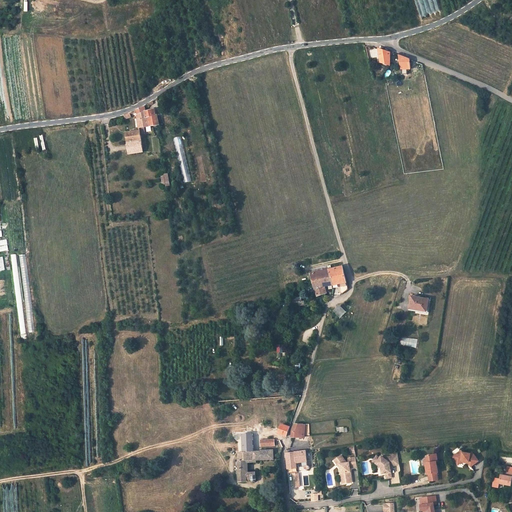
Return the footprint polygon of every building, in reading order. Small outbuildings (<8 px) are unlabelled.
[(391,52),(379,49),(381,63),(383,63),(388,65),(388,56),(390,56),(391,52)] [(399,56),(401,65),(399,64),(399,68),(403,69),(410,69),(410,59),(399,56)] [(138,115),(140,131),(126,133),(129,154),(143,152),(141,134),(145,134),(144,127),(149,126),(148,117),(146,117),(145,112),(144,107),(137,110),(138,115)] [(156,125),(154,116),(156,115),(155,109),(146,111),(145,112),(146,117),(148,117),(149,126),(156,125)] [(328,270),(311,274),(313,282),(317,297),(325,294),(323,287),(325,287),(334,285),(340,284),(341,294),(348,289),(343,266),(330,269),(328,270)] [(304,305),(303,301),(301,301),(301,297),(290,299),(291,307),(304,305)] [(428,299),(412,297),(410,309),(427,311),(428,299)] [(340,306),(334,311),(340,317),(346,312),(340,306)] [(396,346),(398,339),(389,337),(388,342),(387,344),(396,346)] [(277,353),(288,352),(287,344),(277,344),(277,353)] [(290,427),(282,424),(279,433),(287,436),(290,427)] [(292,437),(303,438),(303,435),(310,435),(310,424),(305,424),(295,424),(292,431),(292,437)] [(256,450),(256,441),(247,441),(247,444),(246,452),(242,452),(239,452),(239,461),(239,473),(239,482),(246,482),(246,480),(251,480),(252,481),(252,482),(254,482),(256,481),(257,480),(256,474),(248,475),(246,475),(246,462),(246,460),(254,460),(274,459),(274,450),(262,451),(257,451),(257,450),(256,450)] [(287,469),(297,468),(296,463),(296,459),(303,458),(304,462),(307,461),(306,450),(299,451),(299,452),(286,453),(286,454),(287,469)] [(453,457),(458,464),(462,461),(469,462),(469,463),(472,467),(480,461),(474,452),(471,454),(463,453),(462,451),(453,457)] [(428,455),(424,461),(428,463),(428,466),(426,466),(428,474),(429,474),(430,481),(439,480),(437,473),(439,473),(437,462),(438,462),(437,454),(428,455)] [(346,463),(341,455),(334,460),(337,464),(339,463),(339,464),(340,468),(340,473),(343,473),(344,483),(351,482),(350,472),(349,472),(348,469),(349,469),(349,467),(356,466),(356,462),(355,457),(348,458),(348,463),(346,463)] [(375,455),(371,460),(379,466),(381,463),(378,461),(380,459),(375,455)] [(380,459),(378,461),(381,463),(379,466),(381,468),(382,474),(386,474),(387,479),(392,478),(390,466),(399,465),(398,455),(383,458),(381,457),(380,459)] [(500,484),(511,486),(511,482),(511,472),(506,472),(505,476),(501,475),(500,479),(496,478),(494,487),(499,488),(500,484)] [(436,496),(421,499),(422,505),(421,505),(422,511),(424,511),(435,511),(434,505),(437,504),(436,496)]
